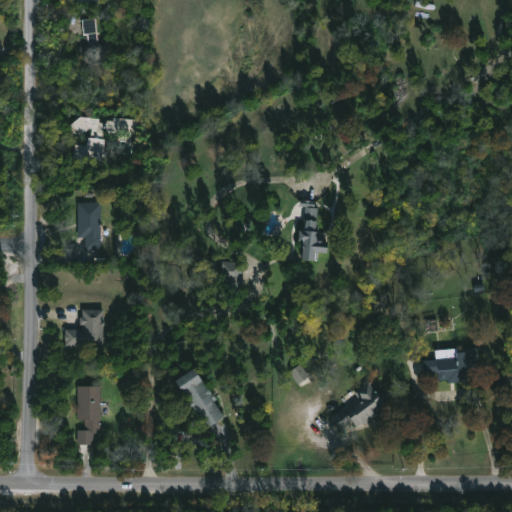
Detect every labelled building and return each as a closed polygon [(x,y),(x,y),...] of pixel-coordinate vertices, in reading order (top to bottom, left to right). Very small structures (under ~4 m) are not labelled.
[(95,18),(97,44),(101,47),(106,45),(110,54),(104,56),(99,64),(92,66),(85,62),(82,57),(77,56),(79,46),(84,47),(87,44),(87,34),(83,35),(82,19),(95,18)] [(98,122),(106,123),(106,120),(112,121),(112,117),(136,119),(135,134),(108,132),(108,140),(103,139),(101,160),(73,158),(75,144),(86,145),(87,137),(90,138),(91,128),(88,128),(78,137),(69,126),(80,117),(99,118),(98,122)] [(319,228),(318,242),(325,242),(325,253),(314,252),(314,260),(301,260),(302,240),(297,239),(298,230),(303,230),(304,207),(300,206),(300,200),(314,201),(314,208),(318,208),(317,227),(319,228)] [(100,203),(100,226),(109,226),(109,235),(101,235),(101,250),(84,250),(84,248),(82,248),(82,238),(77,238),(77,203),(100,203)] [(241,275),(240,282),(222,281),(224,259),(242,260),(241,275)] [(103,309),(103,346),(65,347),(65,329),(81,328),(81,324),(79,324),(79,316),(82,316),(81,309),(103,309)] [(456,352),(456,354),(476,352),(478,369),(469,370),(470,381),(448,383),(447,380),(439,381),(438,373),(424,375),(422,361),(436,360),(435,351),(455,349),(456,352)] [(290,372),(299,384),(310,377),(301,364),(290,372)] [(190,370),(197,382),(199,380),(208,394),(210,394),(214,401),(212,402),(222,418),(203,430),(172,382),(190,370)] [(372,419),(366,424),(364,421),(356,427),(352,421),(341,429),(332,417),(358,397),(355,392),(369,381),(385,403),(377,410),(380,413),(372,419)] [(100,411),(100,432),(85,432),(85,419),(77,419),(78,385),(100,385),(100,411)]
